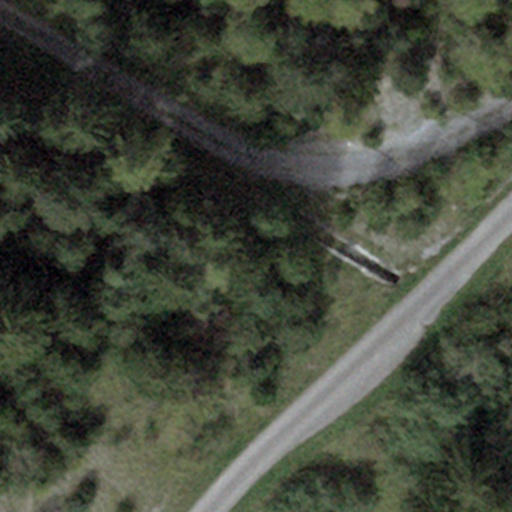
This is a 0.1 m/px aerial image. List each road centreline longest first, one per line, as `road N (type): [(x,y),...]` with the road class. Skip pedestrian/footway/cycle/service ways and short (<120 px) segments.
road 1 (track): [(511,113),(407,160),(323,177),(227,154),(0,17)]
road 2 (track): [(511,213),(209,511)]
